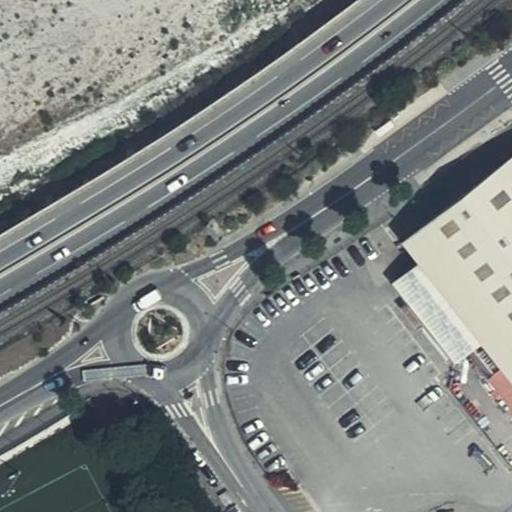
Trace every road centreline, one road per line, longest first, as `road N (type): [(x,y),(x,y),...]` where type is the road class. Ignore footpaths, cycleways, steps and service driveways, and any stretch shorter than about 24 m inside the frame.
road 1 (primary): [(0,299),(211,172),(444,0)]
road 2 (primary): [(395,0),(192,141),(0,260)]
road 3 (tertiary): [(511,74),(154,322)]
road 4 (unclassified): [(272,511),(154,322)]
road 5 (tertiary): [(154,322),(0,410)]
